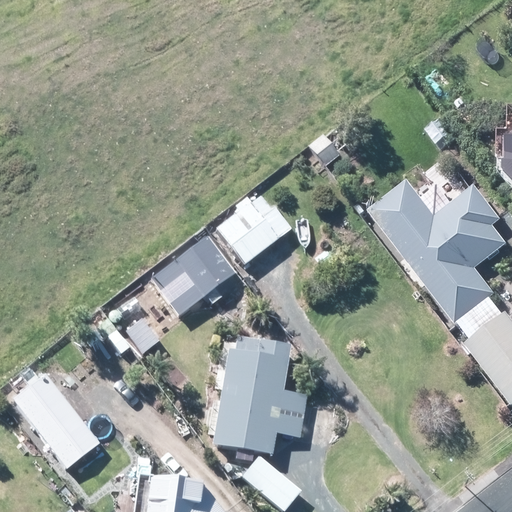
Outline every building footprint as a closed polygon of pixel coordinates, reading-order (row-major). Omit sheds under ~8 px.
[(307,147),(323,167),(338,156),(336,154),(342,148),(330,133),(324,138),(321,136),(307,147)] [(282,179),(277,173),(271,177),(275,184),(282,179)] [(261,194),(266,188),(262,184),(256,189),(261,194)] [(494,295),(492,293),(475,270),(507,245),(493,228),(501,222),(476,189),(436,220),(408,184),(370,213),(456,325),(475,311),(494,295)] [(243,268),(291,231),(274,210),(271,212),(260,198),(250,206),(246,200),(234,209),(238,214),(215,232),(243,268)] [(326,227),(357,265),(374,251),(342,213),(326,227)] [(235,275),(206,238),(170,265),(177,274),(162,285),(176,303),(191,292),(199,303),(235,275)] [(511,406),(511,322),(507,316),(488,329),(466,347),(511,406)] [(115,331),(107,320),(95,330),(104,340),(115,331)] [(299,439),(306,398),(281,394),(289,347),(260,342),(257,356),(228,352),(225,370),(213,447),(271,456),(272,449),(274,435),(299,439)] [(81,423),(46,378),(44,377),(11,403),(66,472),(99,446),(81,423)] [(284,511),(299,494),(257,460),(240,480),(279,511),(284,511)] [(150,480),(145,511),(220,511),(200,486),(150,480)]
